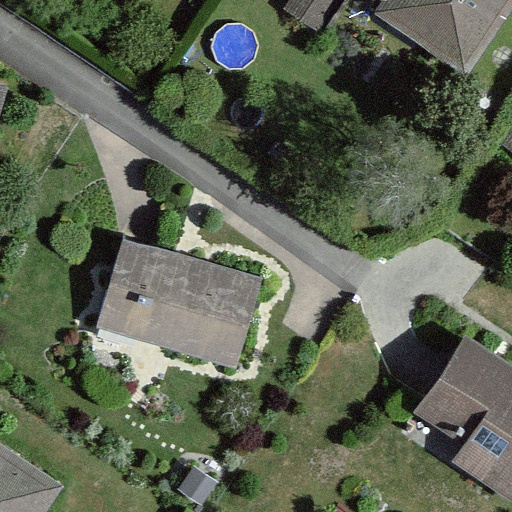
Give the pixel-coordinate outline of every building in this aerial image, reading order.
[(286,0),(282,8),(318,32),(339,0),(286,0)] [(511,0),(377,0),(374,5),(467,68),(511,0)] [(0,108),(9,77),(0,74),(0,108)] [(511,123),(501,140),(511,147),(511,123)] [(265,275),(128,234),(102,321),(239,362),(265,275)] [(511,356),(469,327),(419,400),(472,436),(459,455),(511,491),(511,356)] [(0,437),(0,511),(43,511),(64,481),(0,437)] [(178,485),(201,501),(218,477),(195,461),(178,485)]
